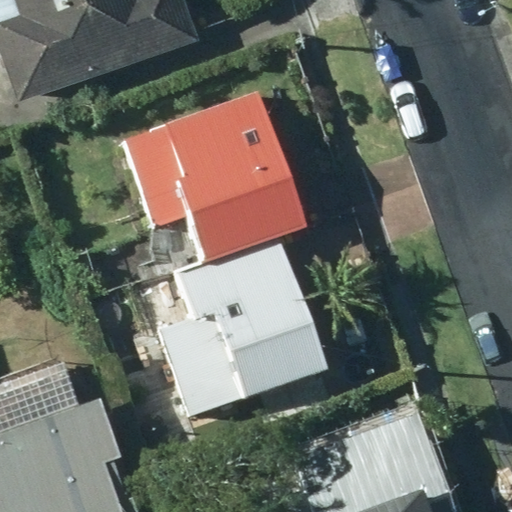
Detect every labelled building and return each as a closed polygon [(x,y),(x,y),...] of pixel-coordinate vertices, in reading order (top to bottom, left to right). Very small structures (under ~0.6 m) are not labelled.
[(0,0),(0,58),(19,112),(201,48),(184,0),(0,0)] [(307,236),(261,102),(127,150),(156,236),(191,225),(207,271),(307,236)] [(330,386),(282,249),(180,282),(195,326),(163,337),(191,422),(245,403),(248,414),(330,386)] [(0,511),(136,511),(135,506),(127,508),(115,472),(125,469),(105,410),(47,429),(35,395),(0,407),(0,511)] [(452,511),(422,423),(299,468),(310,498),(287,505),(289,511),(452,511)]
